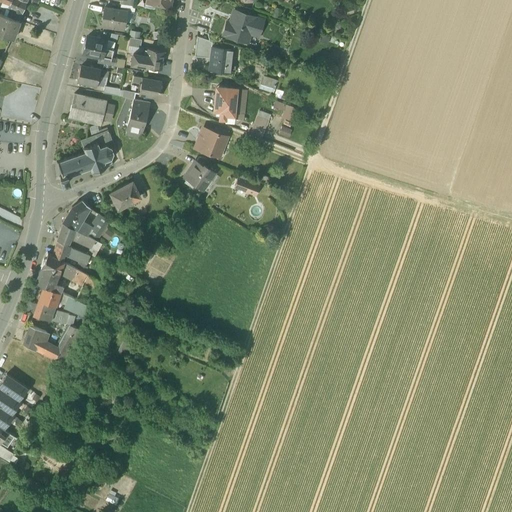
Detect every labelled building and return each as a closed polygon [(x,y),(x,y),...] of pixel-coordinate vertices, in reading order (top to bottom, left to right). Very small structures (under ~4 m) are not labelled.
[(23,0),(11,0),(10,4),(5,16),(19,21),(21,14),(26,1),(23,0)] [(238,0),(237,4),(251,8),(253,0),(238,0)] [(132,6),(120,4),(119,10),(126,11),(126,12),(133,14),(134,7),(132,6)] [(119,10),(104,7),(101,26),(122,30),(126,12),(126,11),(119,10)] [(263,19),(233,9),(229,22),(226,21),(226,22),(229,23),(225,33),(222,32),(222,33),(247,41),(251,26),(260,29),(263,19)] [(5,16),(0,14),(0,35),(11,40),(11,39),(12,40),(19,21),(5,16)] [(106,40),(88,36),(84,54),(101,58),(104,48),(106,40)] [(195,57),(210,59),(212,46),(212,43),(197,37),(195,57)] [(142,40),(130,38),(128,46),(140,48),(142,40)] [(115,42),(106,40),(104,48),(113,50),(115,42)] [(233,49),(212,46),(210,59),(211,59),(209,70),(230,73),(233,49)] [(113,50),(104,48),(101,58),(102,58),(105,58),(112,60),(112,59),(114,51),(113,50)] [(163,52),(148,49),(146,59),(145,67),(160,70),(163,52)] [(146,59),(132,57),(131,64),(145,67),(146,59)] [(112,60),(105,58),(103,64),(115,67),(117,60),(112,59),(112,60)] [(100,70),(81,66),(77,81),(96,85),(99,75),(100,70)] [(115,88),(105,86),(107,77),(99,75),(96,85),(104,87),(103,93),(113,95),(115,88)] [(259,88),(273,92),(276,80),(262,76),(259,88)] [(161,82),(142,78),(141,84),(139,94),(158,98),(161,82)] [(313,80),(309,94),(323,98),(327,84),(313,80)] [(236,89),(227,88),(227,92),(216,91),(214,111),(220,112),(234,113),(236,89)] [(135,92),(123,90),(122,97),(133,99),(134,99),(135,92)] [(106,101),(74,93),(69,117),(101,124),(102,119),(106,104),(106,101)] [(273,102),(264,98),(262,104),(271,107),(273,102)] [(134,99),(133,99),(131,105),(132,105),(146,109),(148,102),(134,99)] [(114,106),(106,104),(102,119),(110,121),(114,106)] [(286,104),(282,117),(292,120),(296,107),(286,104)] [(146,109),(132,105),(126,128),(140,132),(146,109)] [(258,117),(268,120),(270,115),(260,111),(258,117)] [(234,113),(220,112),(220,119),(225,120),(226,122),(232,122),(234,121),(234,113)] [(250,135),(262,139),(268,120),(258,117),(256,116),(250,135)] [(291,130),(281,127),(278,134),(288,137),(291,130)] [(227,137),(205,128),(197,148),(218,157),(227,137)] [(108,130),(82,139),(83,147),(82,147),(82,149),(83,149),(84,152),(79,153),(79,152),(78,153),(78,154),(72,156),(72,155),(71,155),(71,156),(66,158),(65,158),(64,157),(63,158),(64,159),(58,161),(56,161),(56,162),(58,162),(62,175),(59,177),(61,184),(69,181),(67,176),(69,175),(70,176),(71,175),(70,174),(77,172),(77,173),(78,173),(78,172),(84,170),(84,171),(85,170),(85,169),(90,167),(91,171),(90,171),(91,173),(91,172),(92,173),(93,172),(104,168),(105,168),(105,167),(111,165),(111,166),(112,165),(113,164),(113,163),(112,164),(110,160),(112,154),(113,154),(113,153),(112,153),(111,150),(111,147),(115,145),(112,141),(108,130)] [(215,163),(198,157),(196,163),(202,167),(204,166),(212,172),(215,163)] [(202,167),(196,163),(191,170),(189,169),(184,177),(202,189),(214,173),(212,172),(204,166),(202,167)] [(259,187),(238,179),(235,187),(255,195),(259,187)] [(132,182),(110,192),(112,198),(115,204),(118,209),(140,198),(132,182)] [(82,199),(73,205),(63,222),(75,228),(80,221),(82,219),(77,216),(81,210),(86,213),(91,207),(82,199)] [(86,213),(81,210),(77,216),(82,219),(80,221),(81,222),(86,213)] [(99,213),(98,214),(89,227),(91,229),(87,235),(96,239),(108,221),(99,213)] [(145,219),(132,213),(127,224),(140,230),(142,226),(143,223),(145,219)] [(81,222),(80,221),(75,228),(87,235),(91,229),(89,227),(87,226),(83,223),(81,222)] [(75,228),(63,222),(57,239),(67,244),(71,236),(75,228)] [(87,235),(75,228),(71,236),(92,247),(96,239),(87,235)] [(102,235),(110,237),(112,231),(105,229),(102,235)] [(67,244),(57,239),(52,254),(62,260),(64,255),(62,254),(63,253),(66,254),(70,246),(67,244)] [(101,242),(96,239),(92,247),(97,250),(101,242)] [(79,249),(70,246),(66,254),(75,258),(79,249)] [(52,254),(48,252),(36,282),(52,289),(59,273),(63,261),(63,260),(62,260),(52,254)] [(76,268),(63,261),(59,273),(70,279),(76,268)] [(97,279),(76,268),(70,279),(82,285),(92,291),(97,279)] [(52,289),(43,285),(33,315),(49,321),(53,311),(51,310),(53,305),(55,306),(60,292),(52,289)] [(68,298),(64,307),(79,314),(83,305),(68,298)] [(53,311),(49,321),(66,324),(69,315),(53,311)] [(49,334),(31,325),(25,344),(40,352),(45,343),(49,334)] [(83,329),(70,325),(57,349),(60,350),(69,355),(74,357),(82,342),(78,340),(83,329)] [(57,349),(45,343),(40,352),(55,360),(60,350),(57,349)] [(69,355),(60,350),(55,360),(64,365),(69,355)] [(27,388),(7,374),(0,384),(0,389),(18,401),(27,388)] [(18,401),(0,389),(0,407),(11,415),(20,402),(18,401)] [(11,415),(0,407),(0,427),(3,429),(13,416),(11,415)] [(14,439),(1,430),(0,431),(0,443),(7,449),(14,439)] [(85,462),(79,457),(74,465),(80,469),(85,462)]
